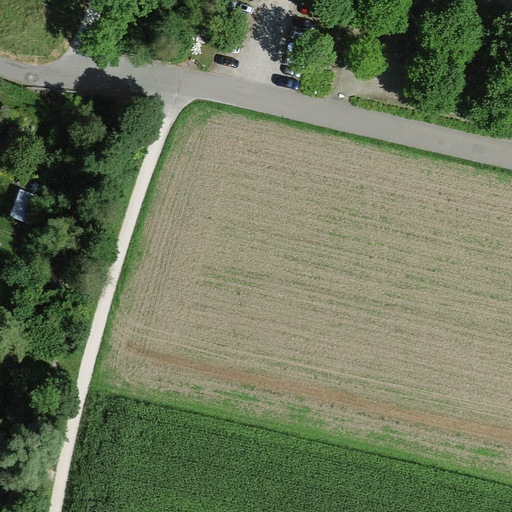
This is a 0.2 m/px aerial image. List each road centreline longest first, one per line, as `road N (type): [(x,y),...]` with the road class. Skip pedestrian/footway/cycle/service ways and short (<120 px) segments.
road 1 (track): [(55,511),(94,321),(176,83)]
road 2 (residential): [(158,80),(105,69),(24,72),(0,62)]
